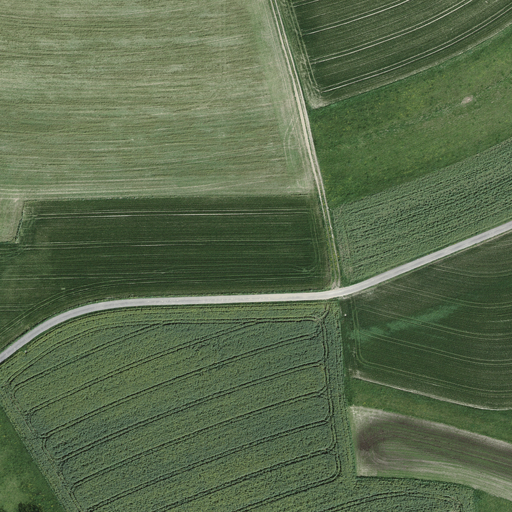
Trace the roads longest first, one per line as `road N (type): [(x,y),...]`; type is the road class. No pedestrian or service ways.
road 1 (unclassified): [(0,359),(76,312),(335,294),(511,224)]
road 2 (track): [(335,294),(333,244),(273,0)]
